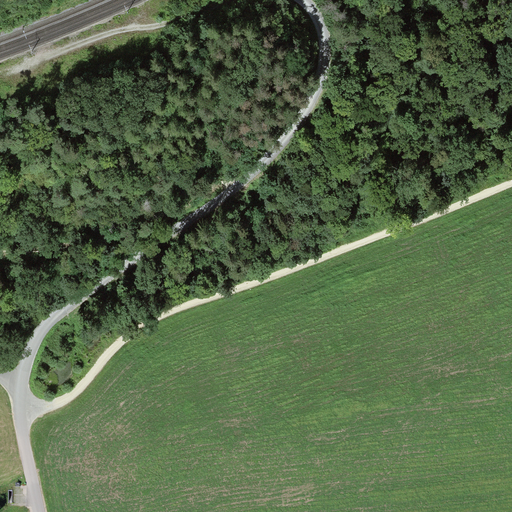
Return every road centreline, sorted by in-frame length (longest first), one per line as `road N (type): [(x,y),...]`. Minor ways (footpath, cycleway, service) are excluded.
road 1 (unclassified): [(300,0),(321,25),(328,53),(325,85),(291,143),(32,340),(15,387),(39,511)]
road 2 (track): [(21,413),(70,393),(124,337),(168,312),(511,181)]
road 3 (track): [(232,0),(203,21),(107,33),(0,75)]
road 4 (track): [(238,190),(64,247),(0,253)]
road 5 (track): [(308,6),(424,14),(511,0)]
road 6 (motorway): [(511,491),(312,511)]
